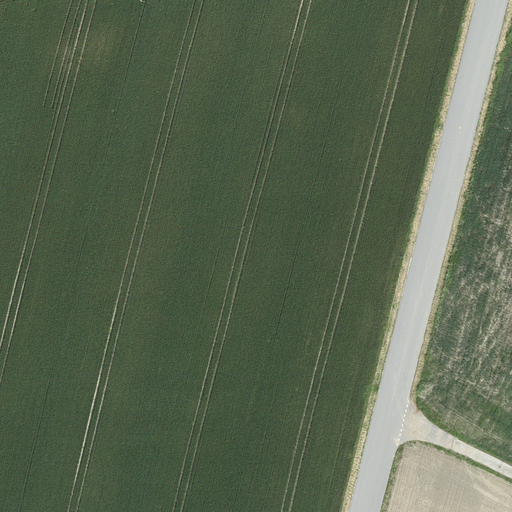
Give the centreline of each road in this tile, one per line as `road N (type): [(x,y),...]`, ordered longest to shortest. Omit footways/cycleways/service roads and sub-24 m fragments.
road 1 (tertiary): [(494,0),(370,511)]
road 2 (track): [(391,419),(511,477)]
